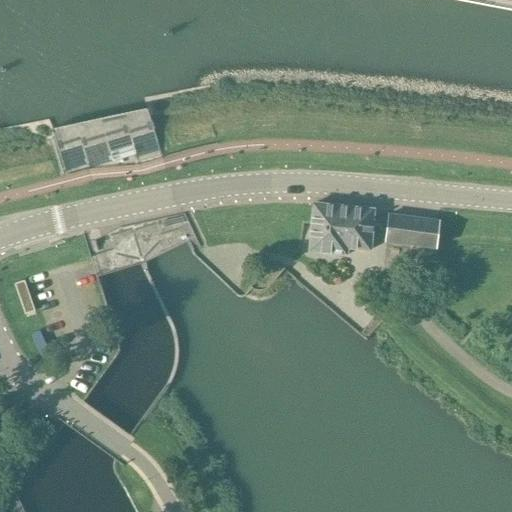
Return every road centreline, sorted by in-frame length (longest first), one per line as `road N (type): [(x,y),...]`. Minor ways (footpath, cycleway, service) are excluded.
road 1 (tertiary): [(0,238),(220,187),(326,184),(511,201)]
road 2 (unclassified): [(173,511),(145,466),(16,368),(0,344)]
